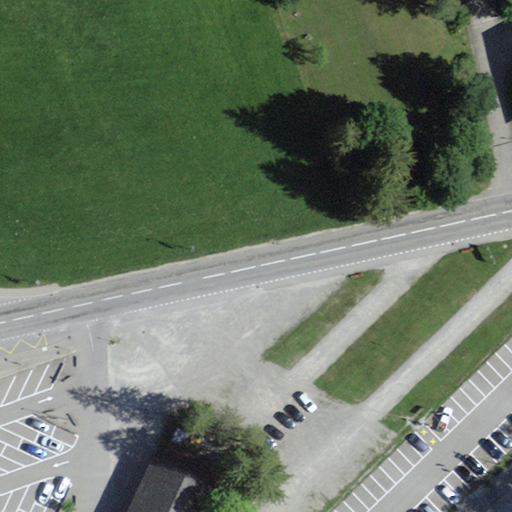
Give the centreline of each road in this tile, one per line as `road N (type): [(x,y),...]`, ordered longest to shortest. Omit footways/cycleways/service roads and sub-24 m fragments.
road 1 (secondary): [(511,213),(0,322)]
road 2 (unknown): [(275,511),(511,266)]
